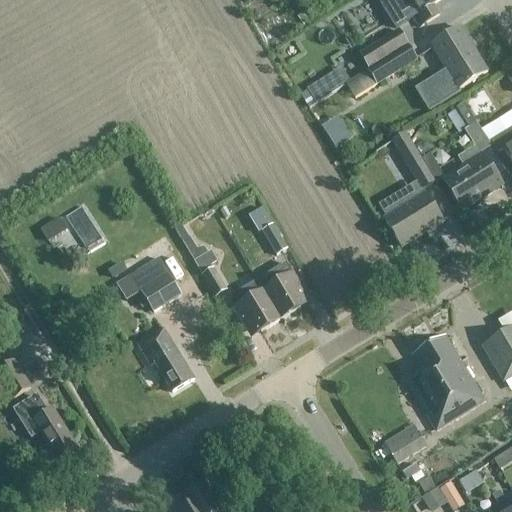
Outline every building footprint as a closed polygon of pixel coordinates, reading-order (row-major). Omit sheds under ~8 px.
[(376,0),(395,30),(409,22),(413,20),(420,31),(440,19),(434,8),(444,2),(442,0),(376,0)] [(459,30),(429,48),(445,73),(439,76),(453,99),(460,95),(458,91),(486,74),(459,30)] [(361,59),(368,71),(406,46),(399,35),(397,32),(359,56),(361,59)] [(406,46),(368,71),(345,86),(354,102),(416,62),(406,46)] [(482,93),(497,115),(511,105),(511,96),(501,81),(482,93)] [(463,106),(455,110),(467,130),(463,133),(474,149),(457,160),(462,167),(490,150),(475,125),(463,106)] [(341,124),(355,141),(372,126),(358,109),(341,124)] [(511,131),(510,133),(491,145),(498,156),(502,154),(511,168),(511,131)] [(405,133),(391,142),(398,154),(422,193),(436,184),(424,165),(423,165),(421,161),(405,133)] [(429,156),(421,161),(423,165),(424,165),(436,184),(443,180),(429,156)] [(482,160),(444,185),(461,212),(476,202),(477,203),(500,189),(482,160)] [(424,196),(383,221),(402,252),(443,226),(424,196)] [(298,249),(307,241),(288,220),(279,228),(298,249)] [(287,252),(277,234),(273,226),(261,234),(265,241),(275,259),(287,252)] [(214,270),(213,270),(211,267),(217,264),(211,253),(198,261),(192,264),(195,269),(196,268),(202,277),(201,277),(214,300),(227,293),(214,270)] [(181,298),(167,277),(158,260),(116,287),(126,302),(139,294),(153,317),(181,298)] [(285,266),(273,273),(256,283),(280,323),(300,311),(296,303),(305,298),(292,276),(285,266)] [(260,335),(280,323),(256,283),(231,298),(229,304),(233,312),(246,333),(256,327),(260,335)] [(188,331),(200,324),(189,306),(178,313),(188,331)] [(151,368),(154,366),(172,395),(194,381),(163,331),(138,347),(151,368)] [(511,331),(481,351),(502,385),(511,378),(511,331)] [(410,358),(421,375),(405,385),(435,434),(483,404),(443,338),(410,358)] [(12,363),(0,370),(0,382),(12,401),(29,390),(12,363)] [(29,441),(39,435),(47,448),(39,453),(38,457),(43,466),(47,467),(55,462),(57,464),(76,453),(50,411),(44,416),(33,398),(11,411),(29,441)] [(425,449),(413,428),(384,446),(396,467),(425,449)] [(511,450),(503,456),(510,466),(511,464),(511,450)] [(420,472),(417,466),(404,474),(408,480),(420,472)] [(220,511),(204,484),(182,498),(190,511),(220,511)] [(497,509),(498,511),(510,511),(499,493),(491,497),(497,509)]
